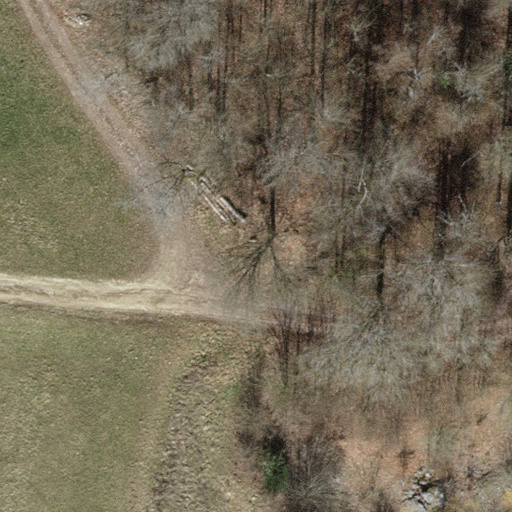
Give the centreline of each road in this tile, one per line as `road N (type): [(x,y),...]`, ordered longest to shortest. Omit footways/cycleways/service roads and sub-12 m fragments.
road 1 (track): [(45,0),(161,212),(165,299),(0,278)]
road 2 (track): [(165,299),(375,362),(511,332)]
